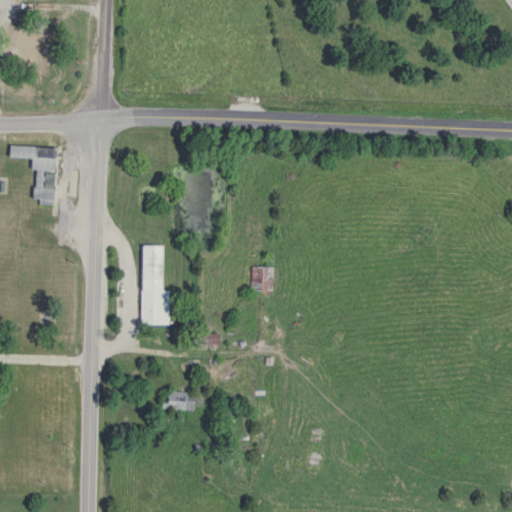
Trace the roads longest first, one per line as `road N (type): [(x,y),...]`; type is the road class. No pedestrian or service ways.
road 1 (residential): [(96,120),(511,131)]
road 2 (tertiary): [(86,511),(96,120)]
road 3 (residential): [(96,120),(102,0)]
